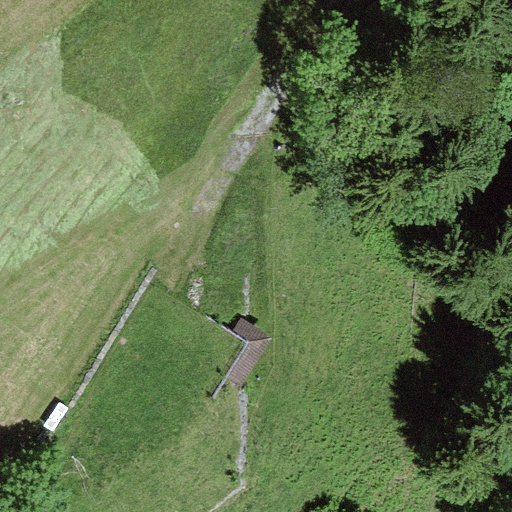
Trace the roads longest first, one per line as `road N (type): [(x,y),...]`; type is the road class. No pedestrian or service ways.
road 1 (track): [(204,198),(352,0)]
road 2 (track): [(265,365),(262,120)]
